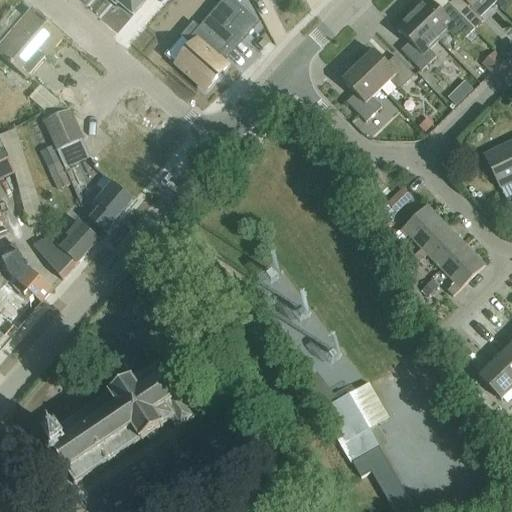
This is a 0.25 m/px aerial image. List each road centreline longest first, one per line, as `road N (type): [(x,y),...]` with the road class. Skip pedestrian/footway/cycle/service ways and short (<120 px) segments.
road 1 (tertiary): [(0,398),(217,146)]
road 2 (residential): [(217,146),(41,0)]
road 3 (residential): [(279,79),(349,150),(413,157)]
road 4 (residential): [(413,157),(508,260)]
road 5 (residential): [(413,157),(511,67)]
